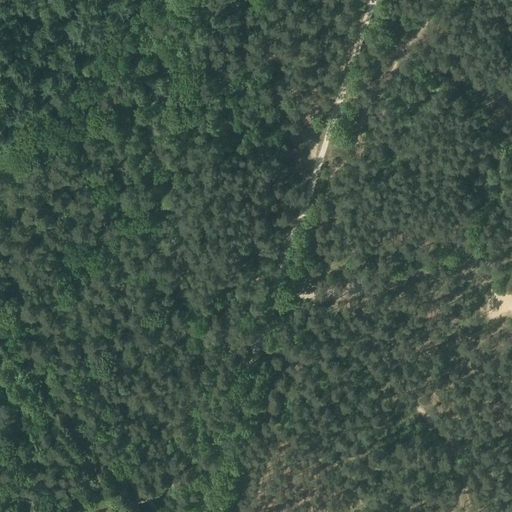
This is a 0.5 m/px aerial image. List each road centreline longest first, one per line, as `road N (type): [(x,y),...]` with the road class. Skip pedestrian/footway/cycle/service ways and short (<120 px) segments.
road 1 (track): [(296,227),(204,511)]
road 2 (track): [(420,25),(370,97),(356,147),(337,162),(320,212),(296,227)]
road 3 (track): [(0,337),(154,511)]
road 4 (track): [(335,108),(296,227)]
